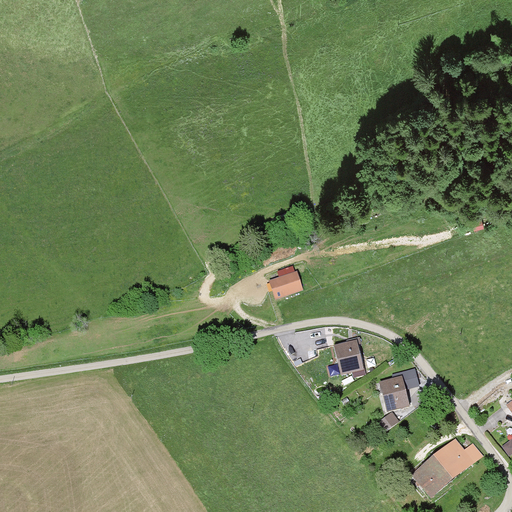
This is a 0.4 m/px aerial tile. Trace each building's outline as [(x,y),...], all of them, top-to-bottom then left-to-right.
[(483,218),(474,219),(474,227),(483,227),(483,218)] [(297,271),(271,281),(277,298),(303,288),(297,271)] [(357,343),(336,347),(341,371),(361,367),(357,343)] [(403,378),(381,384),(388,410),(410,404),(403,378)] [(511,439),(503,444),(506,452),(511,449),(511,439)] [(456,442),(415,473),(431,494),(472,463),(456,442)]
